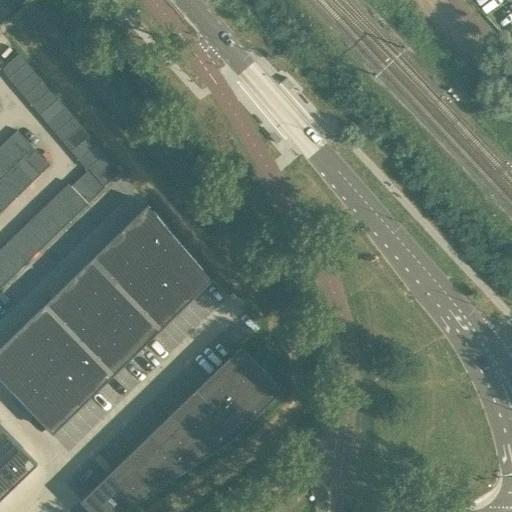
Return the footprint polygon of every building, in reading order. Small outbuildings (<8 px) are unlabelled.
[(1,69),(9,78),(27,62),(19,53),(1,69)] [(16,87),(35,71),(27,62),(9,78),(16,87)] [(35,71),(16,87),(24,96),(42,80),(35,71)] [(42,80),(24,96),(32,105),(50,90),(42,80)] [(58,99),(50,90),(32,105),(40,114),(58,99)] [(48,123),(66,108),(58,99),(40,114),(48,123)] [(66,108),(48,123),(55,132),(74,117),(66,108)] [(81,126),(74,117),(55,132),(63,142),(81,126)] [(63,142),(71,151),(89,135),(81,126),(63,142)] [(17,130),(8,138),(25,156),(33,147),(17,130)] [(71,151),(79,160),(97,144),(89,135),(71,151)] [(0,145),(0,147),(16,164),(25,156),(8,138),(0,145)] [(120,172),(97,144),(79,160),(87,170),(88,170),(104,186),(120,172)] [(0,147),(0,164),(7,172),(16,164),(0,147)] [(50,164),(33,147),(25,156),(41,173),(50,164)] [(41,173),(25,156),(16,164),(33,181),(41,173)] [(24,190),(33,181),(16,164),(7,172),(24,190)] [(88,170),(87,170),(79,178),(96,195),(105,187),(104,186),(88,170)] [(0,181),(15,198),(24,190),(7,172),(0,179),(0,181)] [(96,195),(79,178),(71,185),(88,203),(96,195)] [(0,181),(0,198),(7,206),(15,198),(0,181)] [(68,183),(59,192),(79,212),(88,203),(71,185),(68,183)] [(70,220),(79,212),(59,192),(51,200),(70,220)] [(42,208),(62,228),(70,220),(51,200),(42,208)] [(146,207),(125,227),(159,262),(180,242),(148,204),(145,206),(146,207)] [(42,208),(33,217),(53,237),(62,228),(42,208)] [(33,217),(25,225),(45,245),(53,237),(33,217)] [(37,253),(45,245),(25,225),(17,233),(37,253)] [(125,227),(109,243),(143,278),(159,262),(125,227)] [(37,253),(17,233),(9,240),(28,261),(37,253)] [(28,261),(9,240),(0,249),(20,269),(28,261)] [(180,242),(159,262),(193,297),(209,281),(210,282),(213,280),(180,242)] [(109,243),(93,258),(127,293),(143,278),(109,243)] [(20,269),(0,249),(0,248),(0,265),(11,277),(20,269)] [(93,258),(77,273),(111,308),(127,293),(93,258)] [(159,262),(143,278),(177,313),(193,297),(159,262)] [(0,265),(0,283),(2,286),(11,277),(0,265)] [(77,273),(61,289),(95,324),(111,308),(77,273)] [(143,278),(127,293),(161,328),(177,313),(143,278)] [(61,289),(46,304),(80,339),(95,324),(61,289)] [(127,293),(111,308),(145,343),(161,328),(127,293)] [(46,304),(30,319),(64,354),(80,339),(46,304)] [(111,308),(95,324),(129,359),(145,343),(111,308)] [(30,319),(14,334),(48,369),(64,354),(30,319)] [(95,324),(80,339),(113,374),(129,359),(95,324)] [(14,334),(0,347),(0,376),(11,389),(14,392),(19,397),(48,369),(14,334)] [(80,339),(64,354),(98,389),(113,374),(80,339)] [(242,345),(225,361),(267,405),(284,389),(242,345)] [(64,354),(48,369),(82,405),(98,389),(64,354)] [(225,361),(209,377),(251,420),(267,405),(225,361)] [(48,369),(19,397),(25,403),(24,403),(27,406),(28,405),(53,432),(82,405),(48,369)] [(209,377),(193,392),(235,436),(251,420),(209,377)] [(193,392),(177,407),(217,448),(235,436),(193,392)] [(177,407),(161,423),(198,461),(217,448),(177,407)] [(161,423),(145,438),(180,474),(198,461),(161,423)] [(2,428),(0,429),(0,474),(12,487),(37,464),(2,428)] [(145,438),(129,453),(161,486),(180,474),(145,438)] [(129,453),(114,468),(143,499),(161,486),(129,453)] [(114,468),(81,500),(92,511),(123,511),(143,499),(114,468)] [(0,474),(0,499),(12,487),(0,474)]
